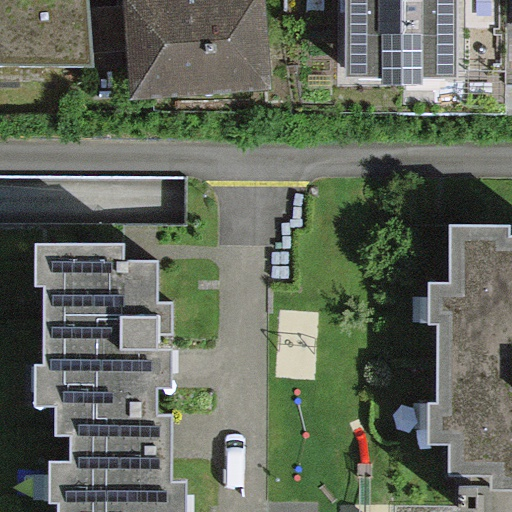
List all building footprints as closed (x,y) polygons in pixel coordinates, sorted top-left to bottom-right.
[(0,0),(0,59),(98,54),(90,0),(0,0)] [(267,0),(161,0),(122,3),(130,105),(274,94),(267,0)] [(337,0),(338,88),(364,88),(364,94),(441,94),(441,87),(459,87),(458,0),(337,0)] [(504,208),(446,208),(446,266),(429,266),(429,305),(437,305),(438,391),(427,391),(427,431),(448,430),(449,460),(495,459),(495,473),(511,472),(511,218),(504,218),(504,208)] [(76,446),(76,472),(172,472),(171,415),(158,415),(158,389),(171,389),(170,342),(157,342),(157,332),(170,331),(169,266),(132,266),(132,249),(41,250),(41,289),(51,289),(52,376),(44,376),(44,413),(62,413),(62,446),(76,446)] [(76,472),(57,472),(57,511),(187,511),(187,482),(172,482),(172,472),(76,472)]
